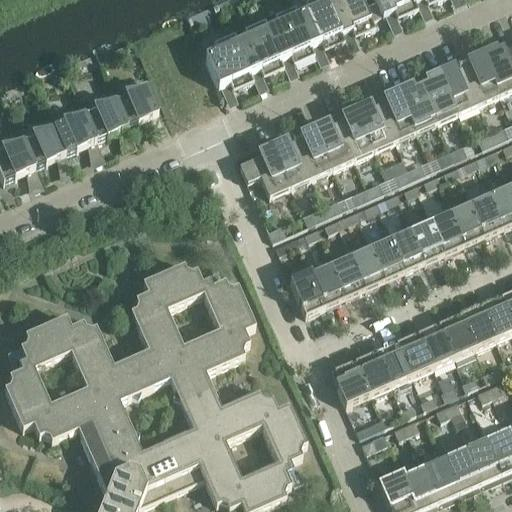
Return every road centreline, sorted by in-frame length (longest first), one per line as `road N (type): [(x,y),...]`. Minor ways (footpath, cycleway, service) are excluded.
road 1 (residential): [(206,134),(511,0)]
road 2 (residential): [(301,361),(206,134)]
road 3 (residential): [(301,361),(511,268)]
road 4 (residential): [(0,232),(206,134)]
road 5 (residential): [(366,511),(301,361)]
